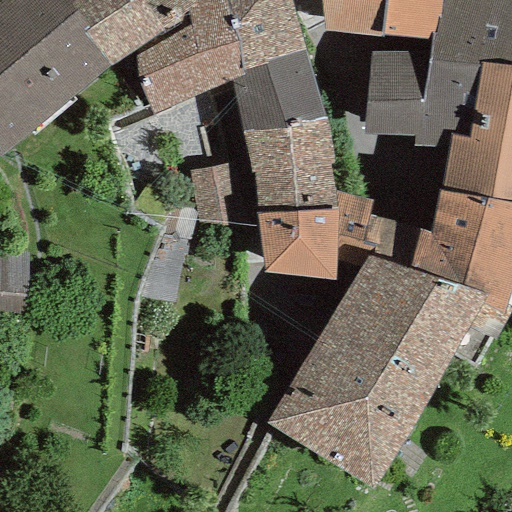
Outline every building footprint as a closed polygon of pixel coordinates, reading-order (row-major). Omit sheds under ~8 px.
[(0,0),(0,152),(109,57),(80,23),(88,17),(72,0),(0,0)] [(72,0),(88,17),(80,23),(109,57),(132,44),(160,20),(157,14),(147,0),(72,0)] [(147,0),(157,14),(174,0),(147,0)] [(174,0),(157,14),(160,20),(183,96),(213,81),(190,0),(174,0)] [(190,0),(213,81),(219,79),(230,75),(241,69),(240,63),(303,42),(290,0),(190,0)] [(317,0),(316,25),(382,29),(383,0),(317,0)] [(429,48),(369,46),(359,128),(412,129),(410,142),(447,144),(448,128),(468,131),(479,55),(511,60),(511,0),(439,0),(436,34),(429,33),(429,48)] [(383,0),(382,29),(429,33),(436,34),(439,0),(383,0)] [(151,110),(183,96),(160,20),(132,44),(136,72),(151,110)] [(322,109),(303,42),(240,63),(241,69),(230,75),(249,167),(255,206),(336,202),(333,157),(322,109)] [(511,60),(479,55),(468,131),(448,128),(447,144),(437,184),(511,195),(511,60)] [(511,195),(437,184),(427,225),(418,265),(487,286),(480,297),(503,303),(507,305),(511,306),(511,195)] [(418,265),(427,225),(336,202),(255,206),(263,265),(332,268),(332,255),(355,262),(364,248),(418,265)] [(418,265),(364,248),(355,262),(264,414),(372,481),(480,297),(487,286),(418,265)]
